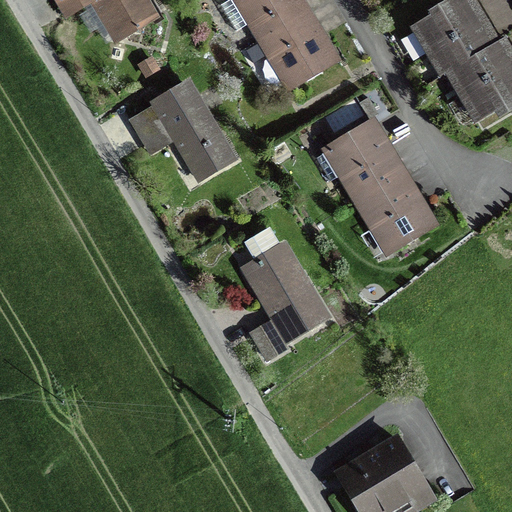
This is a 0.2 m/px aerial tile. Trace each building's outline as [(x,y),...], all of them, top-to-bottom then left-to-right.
[(93,0),(95,2),(93,4),(106,25),(108,23),(118,39),(127,33),(137,35),(139,26),(150,20),(138,0),(93,0)] [(317,71),(332,62),(327,54),(295,0),(231,0),(219,7),(235,33),(250,24),(288,88),(303,79),(306,84),(320,75),(317,71)] [(499,115),(511,107),(511,69),(502,52),(497,45),(492,48),(481,29),(467,4),(464,0),(459,0),(416,30),(444,77),(450,74),(477,119),(495,109),(499,115)] [(169,130),(176,141),(189,163),(194,160),(204,176),(229,161),(186,88),(129,122),(137,135),(147,129),(154,140),(169,130)] [(414,236),(430,226),(425,217),(376,134),(371,127),(356,136),(353,131),(339,139),(342,144),(315,160),(329,183),(341,176),(386,252),(403,242),(405,247),(416,240),(414,236)] [(267,309),(275,322),(252,336),(266,361),(280,352),(277,347),(324,319),(282,248),(280,250),(270,234),(264,233),(244,245),(260,272),(248,279),(266,309),(267,309)] [(411,511),(431,500),(396,441),(345,471),(352,483),(344,488),(358,511),(389,511),(404,503),(408,511),(411,511)]
